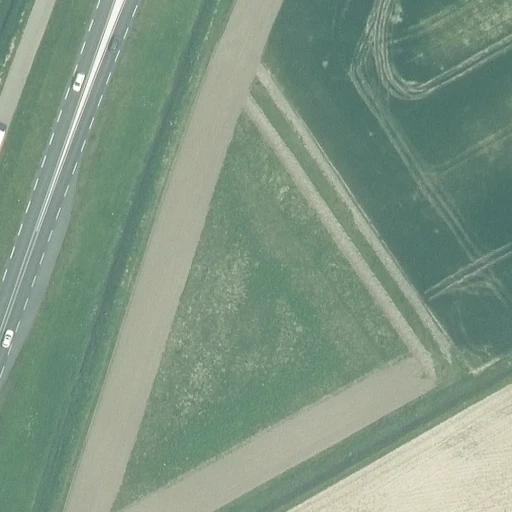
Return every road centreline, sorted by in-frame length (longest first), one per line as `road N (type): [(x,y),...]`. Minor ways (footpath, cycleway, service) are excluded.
road 1 (primary): [(33,234),(131,0)]
road 2 (primary): [(106,0),(33,234)]
road 3 (unclassified): [(51,0),(0,135)]
